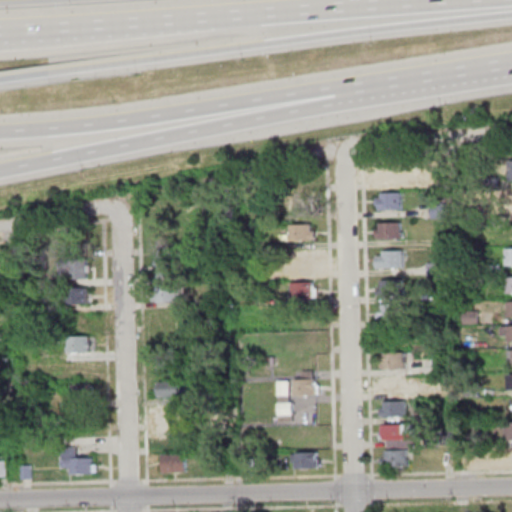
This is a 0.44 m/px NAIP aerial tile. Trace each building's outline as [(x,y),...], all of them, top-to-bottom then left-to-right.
[(378,181),(402,181),(402,165),(378,165),(378,181)] [(442,176),(431,176),(431,189),(442,188),(442,176)] [(487,180),(501,179),(501,189),(487,190),(487,180)] [(384,200),(384,196),(403,196),(403,213),(381,213),(381,208),(378,208),(378,200),(384,200)] [(434,220),(433,208),(447,208),(447,220),(434,220)] [(382,226),(402,225),(403,234),(404,234),(405,241),(382,242),(382,226)] [(312,233),(317,233),(317,242),(292,243),(292,227),(312,226),(312,233)] [(172,227),(154,229),(156,248),(174,246),(172,227)] [(293,253),(293,270),(313,270),(313,253),(293,253)] [(405,253),(405,271),(378,272),(378,259),(385,259),(385,254),(405,253)] [(88,259),(88,279),(61,279),(61,259),(88,259)] [(174,260),(175,279),(158,280),(157,261),(174,260)] [(429,265),(445,265),(445,277),(430,277),(429,265)] [(501,266),(502,277),(487,277),(487,267),(501,266)] [(383,283),(404,283),(405,299),(383,299),(383,298),(379,298),(379,290),(383,290),(383,283)] [(294,301),(294,284),(315,284),(315,290),(319,290),(319,300),(294,301)] [(158,289),(180,288),(181,303),(154,304),(153,295),(158,295),(158,289)] [(67,289),(67,305),(89,304),(89,289),(67,289)] [(258,293),(258,305),(244,306),(244,294),(258,293)] [(383,314),(383,307),(405,307),(405,323),(384,323),(384,322),(380,323),(380,314),(383,314)] [(481,312),(481,326),(466,326),(465,313),(481,312)] [(449,315),(449,325),(434,325),(434,316),(449,315)] [(511,324),(501,325),(501,341),(511,341),(511,324)] [(70,338),(70,354),(91,354),(90,350),(96,350),(96,338),(70,338)] [(406,355),(407,372),(385,373),(384,356),(406,355)] [(452,366),(452,375),(439,375),(438,366),(452,366)] [(296,398),(296,383),(303,383),(303,373),(315,373),(315,383),(317,383),(317,388),(322,388),(322,398),(296,398)] [(380,376),(380,391),(406,391),(406,376),(380,376)] [(182,398),(160,399),(160,384),(182,383),(182,398)] [(291,404),(294,404),(295,423),(280,424),(279,383),(291,383),(291,404)] [(71,386),(71,403),(95,403),(95,386),(71,386)] [(210,389),(231,389),(232,404),(210,405),(210,389)] [(382,412),(386,412),(386,405),(408,404),(408,421),(387,421),(387,420),(383,420),(382,412)] [(161,409),(185,409),(186,426),(162,427),(161,409)] [(386,430),(417,429),(418,442),(382,443),(382,436),(387,435),(386,430)] [(453,432),(454,447),(440,448),(440,432),(453,432)] [(161,440),(161,433),(189,433),(189,448),(156,449),(156,440),(161,440)] [(483,435),(484,443),(469,443),(469,435),(483,435)] [(63,447),(63,470),(72,470),(72,476),(94,476),(94,460),(78,460),(78,447),(63,447)] [(388,461),(388,454),(408,454),(409,470),(388,470),(388,468),(384,468),(384,461),(388,461)] [(298,456),(319,455),(319,472),(298,472),(298,465),(293,465),(293,457),(298,457),(298,456)] [(163,457),(187,457),(187,475),(163,476),(163,457)] [(220,475),(220,459),(234,459),(234,475),(220,475)] [(257,476),(245,476),(245,461),(256,461),(257,476)] [(22,466),(32,466),(33,481),(22,481),(22,466)]
